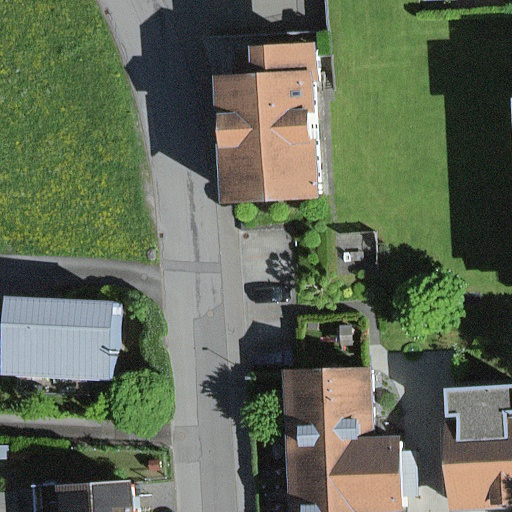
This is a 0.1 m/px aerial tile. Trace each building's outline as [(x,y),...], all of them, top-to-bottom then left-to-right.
[(245,202),(334,196),(323,42),(261,46),(262,65),(235,67),(245,202)] [(378,275),(377,233),(337,234),(338,276),(378,275)] [(143,368),(143,307),(34,306),(33,367),(143,368)] [(367,438),(364,370),(276,374),(281,482),(396,477),(394,437),(367,438)] [(473,417),(476,490),(511,487),(511,387),(472,390),(473,417)] [(54,511),(74,511),(75,468),(55,468),(54,511)] [(282,511),(397,511),(396,477),(281,482),(282,511)] [(162,511),(160,480),(88,486),(90,511),(162,511)]
